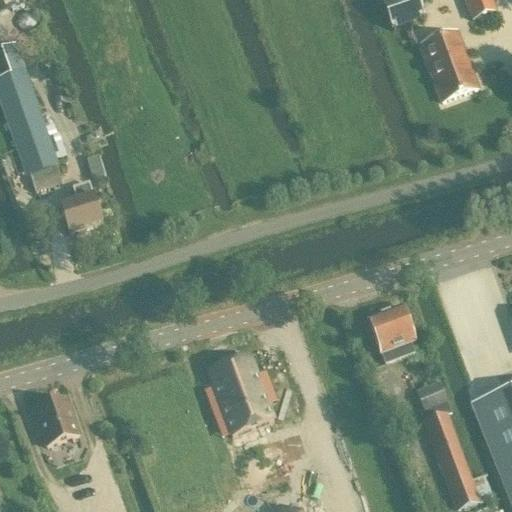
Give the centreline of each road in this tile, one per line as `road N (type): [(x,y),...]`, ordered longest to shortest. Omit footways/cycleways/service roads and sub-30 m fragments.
road 1 (tertiary): [(0,386),(511,241)]
road 2 (unclassified): [(0,303),(511,161)]
